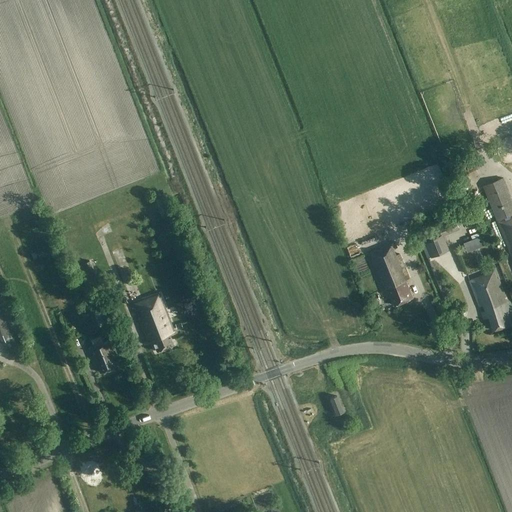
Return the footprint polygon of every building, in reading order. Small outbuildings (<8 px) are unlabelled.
[(483,186),(511,257),(511,201),(502,178),(483,186)] [(425,242),(431,257),(448,250),(442,235),(425,242)] [(368,253),(386,297),(390,295),(394,305),(413,297),(406,280),(409,279),(399,253),(395,255),(393,250),(397,248),(394,242),(368,253)] [(454,254),(458,265),(464,263),(460,252),(454,254)] [(510,315),(505,302),(508,301),(499,277),(495,279),(491,269),(468,277),(478,306),(482,304),(485,311),(481,312),(483,318),(488,317),(493,330),(511,324),(508,316),(510,315)] [(137,318),(146,342),(151,340),(156,351),(172,344),(168,333),(173,331),(159,296),(158,292),(131,303),(134,311),(138,309),(141,316),(137,318)] [(89,310),(97,329),(108,324),(98,299),(86,304),(85,301),(81,303),(84,312),(89,310)] [(108,340),(93,346),(86,349),(90,359),(93,358),(99,371),(114,366),(110,357),(114,355),(108,340)] [(328,399),(334,415),(341,412),(336,396),(328,399)]
